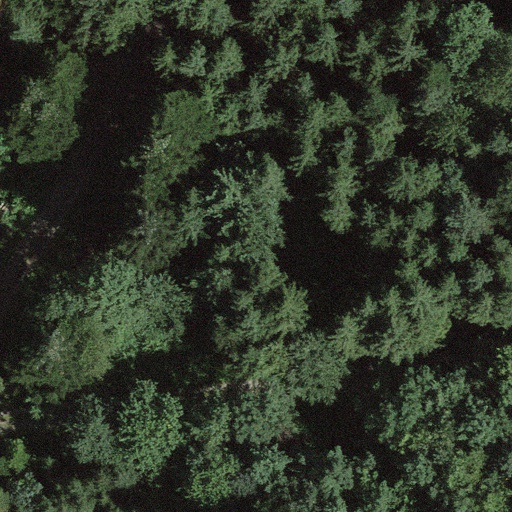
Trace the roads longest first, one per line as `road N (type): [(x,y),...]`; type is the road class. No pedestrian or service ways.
road 1 (track): [(0,421),(511,356)]
road 2 (track): [(172,0),(0,269)]
